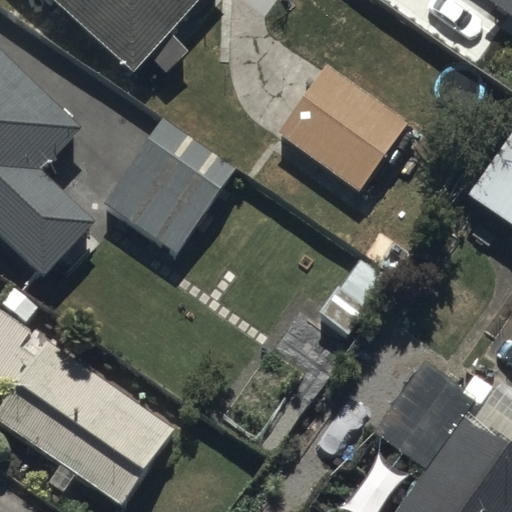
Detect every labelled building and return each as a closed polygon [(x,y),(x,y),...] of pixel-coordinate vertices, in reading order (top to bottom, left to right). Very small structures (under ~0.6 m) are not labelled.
[(207,0),(50,0),(137,78),(207,0)] [(511,0),(486,0),(511,17),(511,0)] [(0,236),(27,263),(17,274),(29,287),(40,276),(48,283),(100,228),(49,180),(58,171),(53,166),(83,135),(0,54),(0,236)] [(330,70),(279,137),(361,199),(412,132),(330,70)] [(238,176),(166,124),(107,205),(179,258),(238,176)] [(511,141),(470,203),(511,230),(511,141)] [(321,316),(350,338),(390,285),(361,264),(321,316)] [(43,309),(14,291),(0,310),(0,383),(13,393),(0,410),(0,426),(63,471),(53,486),(67,495),(78,479),(124,511),(125,511),(178,437),(50,346),(39,362),(24,351),(34,338),(27,333),(43,309)] [(431,471),(402,511),(511,511),(511,448),(467,416),(477,402),(426,365),(377,432),(431,471)]
